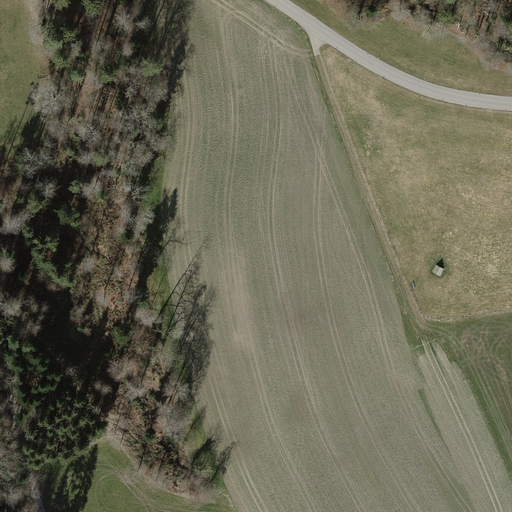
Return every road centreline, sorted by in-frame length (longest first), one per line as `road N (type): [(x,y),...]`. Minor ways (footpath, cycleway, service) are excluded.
road 1 (track): [(314,33),(427,330)]
road 2 (unclassified): [(511,106),(406,85),(267,0)]
road 3 (track): [(0,289),(47,335),(103,447)]
road 4 (track): [(0,375),(43,511)]
